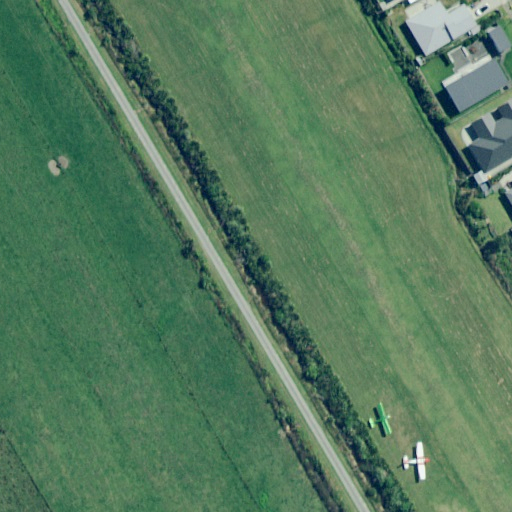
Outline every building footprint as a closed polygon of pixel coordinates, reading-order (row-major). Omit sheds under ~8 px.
[(422,54),(473,24),(460,2),(443,12),(436,0),(435,0),(402,20),(422,54)] [(471,34),(481,28),(479,23),(468,29),(471,34)] [(508,44),(496,24),(485,31),(497,51),(508,44)] [(506,82),(490,56),(441,85),(456,111),(506,82)] [(476,137),(465,143),(480,170),(482,172),(511,154),(511,96),(495,107),(500,117),(492,122),(486,111),(468,122),(476,137)] [(482,172),(480,170),(471,175),(476,184),(485,178),(482,172)] [(511,209),(511,177),(510,178),(511,180),(511,185),(502,192),(511,209)] [(488,188),(484,182),(478,186),(482,192),(488,188)]
